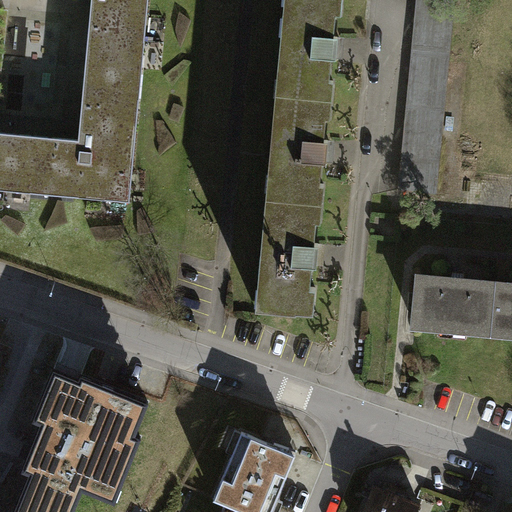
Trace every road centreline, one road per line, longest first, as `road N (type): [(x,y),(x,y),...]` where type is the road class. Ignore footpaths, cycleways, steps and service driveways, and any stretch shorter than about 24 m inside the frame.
road 1 (residential): [(0,293),(355,415)]
road 2 (residential): [(355,415),(511,472)]
